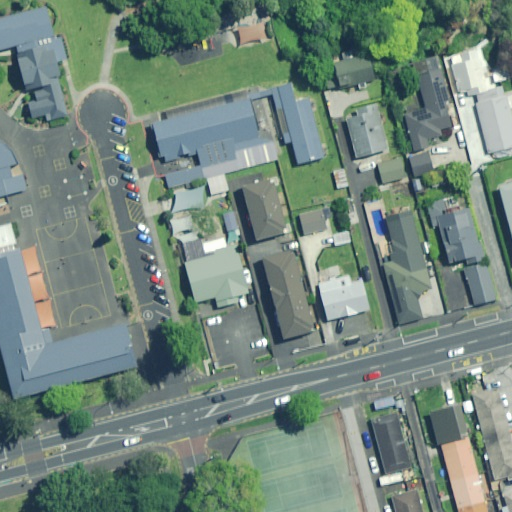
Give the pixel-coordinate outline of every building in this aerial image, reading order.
[(52,4),(0,18),(0,51),(12,48),(34,128),(73,118),(57,62),(68,59),(52,4)] [(511,95),(503,98),(501,88),(486,92),(476,51),(449,57),(458,93),(467,91),(469,98),(474,96),(488,154),(511,148),(511,95)] [(374,81),(369,56),(321,66),(326,91),(353,85),(354,90),(364,88),(363,83),(374,81)] [(449,105),(437,57),(412,63),(424,110),(404,115),(413,152),(428,148),(426,141),(441,137),(439,131),(451,128),(445,106),(449,105)] [(303,80),(274,88),(296,167),(325,159),(303,80)] [(260,94),(152,124),(170,190),(278,160),(260,94)] [(385,152),(376,112),(346,119),(355,159),(385,152)] [(11,130),(0,132),(0,196),(27,189),(11,130)] [(433,173),(428,154),(408,159),(413,178),(433,173)] [(409,186),(401,159),(377,166),(383,185),(390,183),(392,191),(409,186)] [(348,188),(344,170),(333,173),(337,190),(348,188)] [(271,177),(240,186),(256,242),(286,233),(271,177)] [(511,185),(498,189),(511,241),(511,185)] [(460,213),(456,196),(427,203),(433,228),(439,226),(450,271),(464,267),(474,307),(496,302),(486,262),(482,263),(469,211),(460,213)] [(326,232),(322,211),(299,216),(303,237),(326,232)] [(432,293),(411,212),(386,219),(392,241),(389,242),(395,263),(383,266),(399,326),(422,320),(416,297),(432,293)] [(233,214),(222,217),(227,233),(238,230),(233,214)] [(10,229),(0,231),(0,343),(16,402),(136,368),(123,321),(42,344),(10,229)] [(241,285),(228,238),(171,253),(184,301),(241,285)] [(290,250),(258,259),(282,343),(313,334),(290,250)] [(359,273),(319,284),(329,322),(370,311),(359,273)] [(472,397),(494,480),(508,476),(510,481),(511,480),(511,445),(498,390),(472,397)] [(457,511),(486,511),(484,503),(491,502),(486,479),(479,480),(470,441),(468,442),(460,407),(430,414),(437,448),(442,447),(457,511)] [(410,470),(397,416),(371,422),(385,476),(410,470)] [(421,511),(416,492),(391,498),(394,511),(421,511)] [(511,511),(511,494),(503,497),(506,508),(501,509),(502,511),(511,511)]
